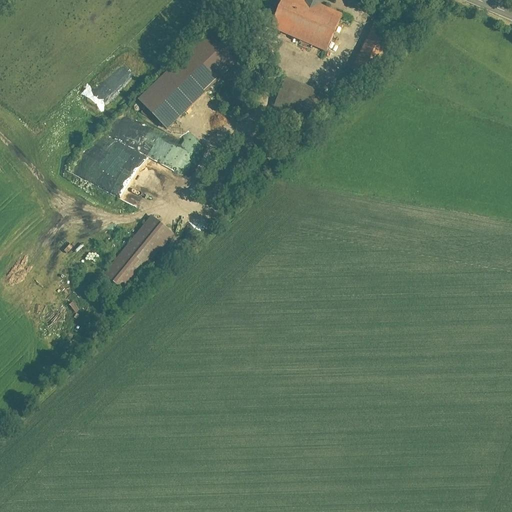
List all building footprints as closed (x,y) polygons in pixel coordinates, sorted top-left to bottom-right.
[(302,0),(283,0),(271,30),(324,53),(340,15),(320,7),(323,0),(307,0),(306,2),(302,0)] [(375,21),(352,72),(367,80),(391,28),(375,21)] [(206,32),(135,104),(167,135),(238,63),(206,32)] [(283,78),(272,105),(316,124),(327,96),(283,78)] [(152,153),(162,132),(150,126),(145,127),(135,122),(119,122),(116,129),(109,130),(97,155),(111,155),(111,157),(109,161),(111,162),(105,175),(98,175),(98,187),(121,197),(132,197),(150,157),(142,154),(152,153)] [(207,187),(202,193),(221,207),(249,168),(244,164),(248,158),(243,154),(215,193),(207,187)] [(101,282),(122,300),(175,237),(153,219),(101,282)] [(50,267),(55,273),(62,268),(58,261),(50,267)]
